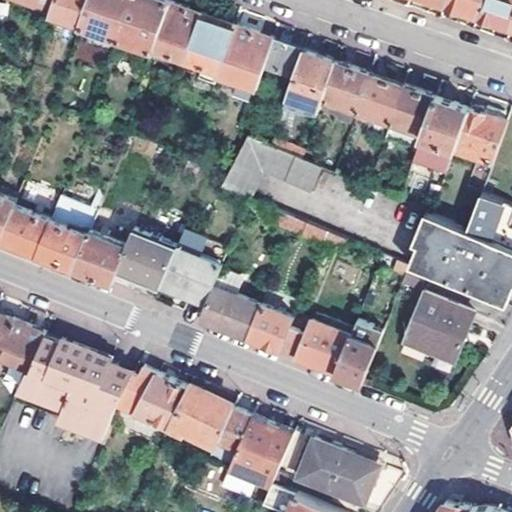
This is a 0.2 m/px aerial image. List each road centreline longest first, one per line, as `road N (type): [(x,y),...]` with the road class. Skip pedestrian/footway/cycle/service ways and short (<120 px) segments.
road 1 (residential): [(454,450),(0,263)]
road 2 (residential): [(307,0),(511,72)]
